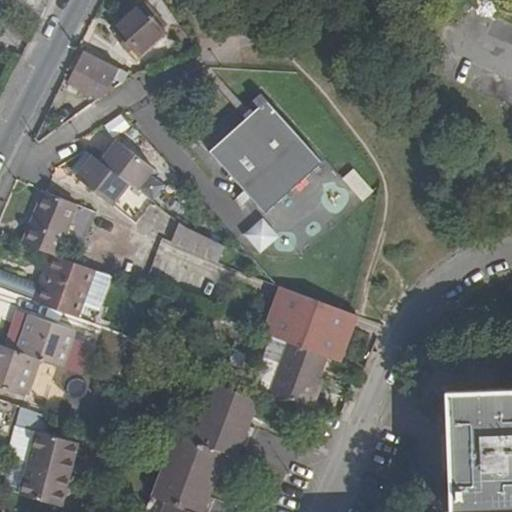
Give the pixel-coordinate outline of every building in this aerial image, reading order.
[(166,33),(142,5),(115,29),(140,57),(166,33)] [(124,81),(132,77),(79,48),(70,66),(109,86),(115,76),(124,81)] [(224,133),(278,199),(316,165),(254,96),(247,101),(252,108),(245,114),(237,121),(224,133)] [(260,215),(278,199),(224,133),(204,150),(260,215)] [(100,160),(128,179),(138,186),(152,163),(114,138),(100,160)] [(67,173),(74,179),(90,153),(82,148),(67,173)] [(90,153),(74,179),(112,203),(128,179),(100,160),(90,153)] [(359,202),(371,190),(350,168),(338,179),(359,202)] [(45,191),(23,242),(51,253),(56,255),(62,241),(87,251),(91,241),(87,239),(97,212),(45,191)] [(171,241),(219,260),(226,246),(183,216),(171,241)] [(51,253),(40,281),(46,283),(56,255),(51,253)] [(32,301),(96,324),(112,276),(56,255),(46,283),(40,281),(32,301)] [(266,334),(284,286),(278,284),(261,332),(266,334)] [(334,360),(353,314),(348,312),(284,286),(266,334),(277,338),(334,360)] [(258,386),(277,338),(266,334),(261,332),(201,309),(184,357),(219,371),(258,386)] [(37,358),(61,367),(74,330),(27,313),(14,350),(32,357),(37,358)] [(353,314),(334,360),(340,362),(359,316),(353,314)] [(32,357),(14,350),(0,345),(0,387),(20,394),(32,357)] [(25,396),(37,358),(32,357),(20,394),(25,396)] [(243,433),(251,414),(256,399),(212,382),(206,396),(195,425),(203,429),(197,442),(175,432),(149,496),(171,505),(168,511),(212,511),(215,505),(211,504),(206,501),(214,483),(222,460),(231,441),(236,443),(239,444),(243,433)] [(511,511),(511,390),(447,393),(451,511),(511,511)] [(195,425),(206,396),(202,394),(189,428),(186,432),(177,427),(175,432),(197,442),(203,429),(195,425)] [(257,416),(251,414),(243,433),(250,435),(257,416)] [(186,432),(189,428),(187,421),(185,418),(182,417),(178,418),(175,420),(172,424),(177,427),(186,432)] [(58,506),(75,445),(34,434),(17,495),(58,506)] [(228,463),(236,443),(231,441),(222,460),(228,463)] [(88,448),(75,445),(58,506),(71,510),(88,448)] [(219,486),(214,483),(206,501),(211,504),(219,486)] [(151,510),(156,511),(168,511),(171,505),(149,496),(146,501),(153,504),(151,510)] [(148,511),(151,510),(153,504),(146,501),(141,498),(139,501),(139,505),(139,509),(141,511),(142,511),(148,511)]
